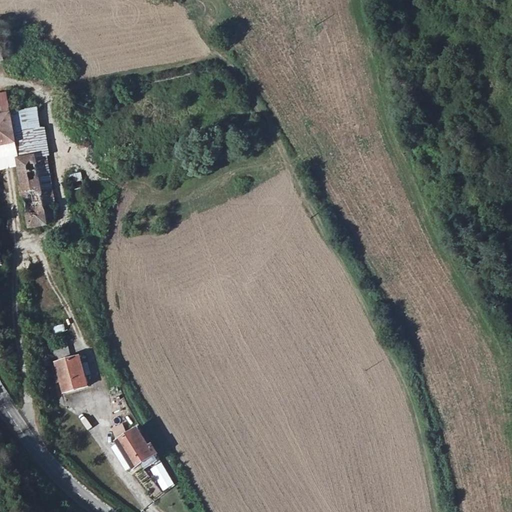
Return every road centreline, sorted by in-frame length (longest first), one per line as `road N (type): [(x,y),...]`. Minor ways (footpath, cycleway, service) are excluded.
road 1 (residential): [(31,243),(100,382),(105,447),(155,511)]
road 2 (tertiary): [(0,398),(57,474),(102,511)]
